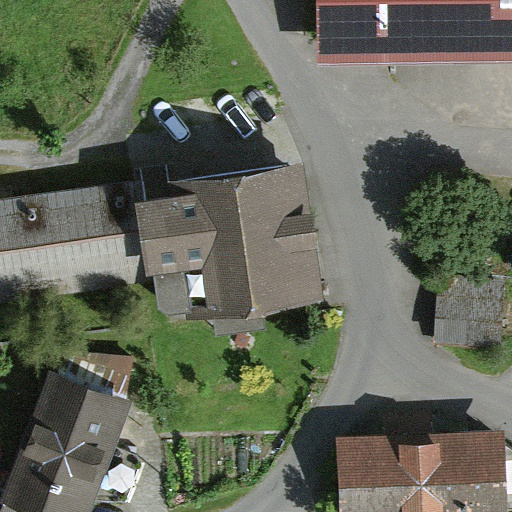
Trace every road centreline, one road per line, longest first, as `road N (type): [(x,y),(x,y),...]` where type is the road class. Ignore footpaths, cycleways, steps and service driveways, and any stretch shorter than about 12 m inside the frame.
road 1 (unclassified): [(246,0),(334,156),(375,301)]
road 2 (residential): [(259,511),(337,413),(375,301)]
road 3 (unclassified): [(375,301),(426,358),(511,414)]
